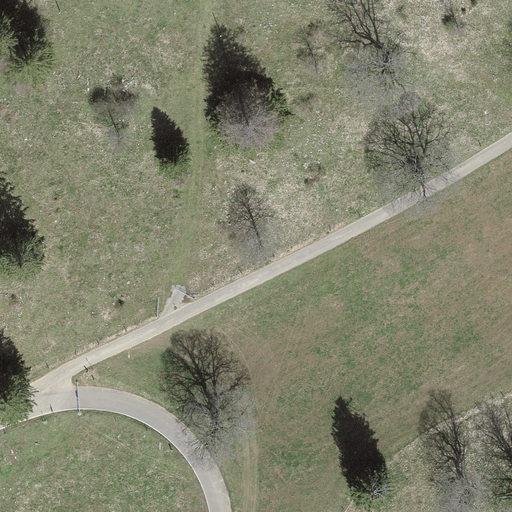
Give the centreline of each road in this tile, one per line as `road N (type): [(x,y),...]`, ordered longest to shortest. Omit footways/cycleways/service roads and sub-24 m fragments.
road 1 (track): [(511,138),(386,213),(67,369),(43,403),(54,444),(0,501)]
road 2 (tertiary): [(221,511),(196,453),(149,412),(83,397),(0,418)]
